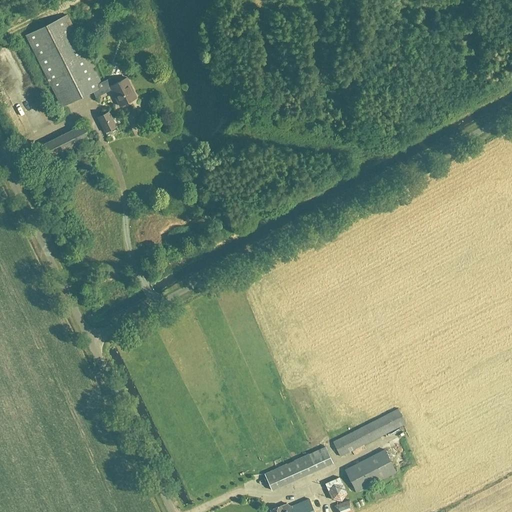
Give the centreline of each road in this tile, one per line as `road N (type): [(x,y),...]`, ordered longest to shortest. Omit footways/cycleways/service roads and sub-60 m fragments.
road 1 (unclassified): [(89,341),(511,113)]
road 2 (unclassified): [(89,341),(0,155)]
road 3 (unclassified): [(174,511),(89,341)]
